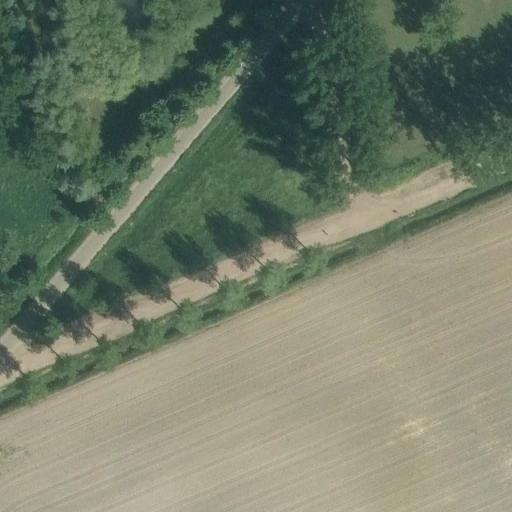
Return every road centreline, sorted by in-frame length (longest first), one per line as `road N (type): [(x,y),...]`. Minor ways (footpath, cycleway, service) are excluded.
road 1 (unclassified): [(0,345),(289,0)]
road 2 (track): [(0,365),(347,217)]
road 3 (track): [(298,0),(314,4),(347,217)]
road 4 (track): [(347,217),(511,148)]
